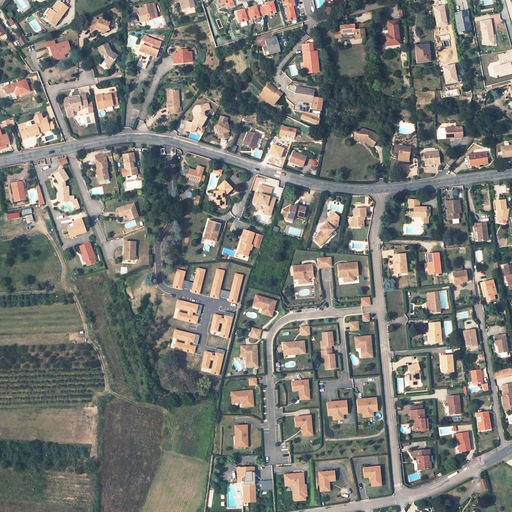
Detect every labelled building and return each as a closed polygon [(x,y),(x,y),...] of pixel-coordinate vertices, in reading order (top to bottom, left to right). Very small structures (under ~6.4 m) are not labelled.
[(47,19),(54,23),(66,7),(58,0),(53,8),(54,9),(53,11),(50,9),(48,12),(51,14),(47,19)] [(181,0),(182,4),(185,3),(187,10),(196,7),(194,0),(181,0)] [(144,7),(138,8),(141,21),(148,20),(148,17),(152,16),(152,17),(157,16),(154,2),(145,4),(146,6),(144,7)] [(263,6),(256,8),(259,17),(266,15),(266,16),(275,13),(272,2),(263,5),(263,6)] [(255,7),(246,9),(249,20),(258,18),(255,7)] [(292,7),(286,8),(283,9),(286,22),(295,20),(292,7)] [(243,10),(234,13),(237,24),(246,21),(243,10)] [(457,23),(459,31),(470,29),(466,12),(455,13),(457,23)] [(94,20),(88,23),(92,31),(98,28),(101,29),(102,32),(109,29),(108,27),(109,22),(99,18),(98,20),(95,19),(94,20)] [(490,20),(480,22),(483,39),(483,44),(492,45),(493,39),(492,35),(493,35),(490,20)] [(389,36),(385,36),(386,46),(399,45),(397,21),(388,22),(389,36)] [(340,32),(341,38),(341,40),(365,38),(364,30),(364,29),(355,30),(354,25),(340,26),(340,32)] [(0,40),(1,42),(8,37),(5,32),(0,36),(0,40)] [(152,53),(151,54),(153,54),(157,55),(161,42),(145,36),(143,41),(139,51),(145,54),(147,55),(148,51),(152,53)] [(18,41),(22,46),(27,44),(23,38),(18,41)] [(268,47),(262,49),(264,56),(280,51),(276,38),(266,41),(268,47)] [(139,51),(143,41),(140,40),(136,53),(144,57),(145,54),(139,51)] [(47,48),(50,47),(53,58),(64,55),(71,53),(68,42),(56,45),(54,41),(45,44),(47,48)] [(104,61),(111,66),(115,60),(116,59),(115,58),(117,55),(116,54),(111,50),(108,43),(98,46),(101,54),(102,53),(103,54),(104,57),(106,59),(104,61)] [(303,45),(303,54),(313,52),(312,44),(303,45)] [(416,47),(417,63),(429,62),(428,45),(416,47)] [(183,63),(183,62),(192,62),(191,52),(187,52),(187,50),(178,51),(178,54),(173,54),(174,64),(183,63)] [(303,54),(303,57),(305,74),(318,72),(316,52),(313,52),(303,54)] [(442,66),(444,82),(456,80),(454,64),(444,66),(442,66)] [(5,87),(6,88),(8,94),(15,92),(16,95),(16,96),(15,97),(15,98),(15,99),(16,99),(17,100),(18,100),(19,100),(20,99),(21,98),(21,97),(30,94),(26,80),(5,87)] [(266,92),(261,97),(271,105),(275,99),(277,101),(282,94),(278,91),(277,92),(275,90),(276,89),(269,84),(264,90),(266,92)] [(297,88),(295,100),(311,103),(312,96),(313,91),(297,88)] [(170,107),(170,112),(178,112),(178,107),(179,107),(178,90),(168,91),(169,98),(168,98),(168,100),(168,107),(170,107)] [(113,104),(118,103),(116,92),(111,93),(111,94),(104,96),(103,93),(97,94),(100,108),(106,107),(106,108),(113,106),(113,104)] [(71,98),(70,96),(65,97),(68,110),(74,109),(74,111),(80,110),(80,108),(90,106),(89,104),(87,93),(80,94),(81,97),(71,98)] [(321,97),(312,96),(311,103),(310,110),(320,111),(322,101),(320,101),(321,97)] [(201,106),(197,111),(193,113),(193,117),(196,116),(196,118),(193,123),(187,123),(186,131),(194,132),(198,126),(201,128),(207,118),(205,116),(204,113),(206,111),(211,109),(209,103),(201,106)] [(318,115),(302,113),(301,119),(315,126),(316,121),(318,115)] [(220,132),(218,133),(219,138),(224,137),(229,136),(228,131),(229,131),(227,120),(228,117),(221,115),(219,123),(219,124),(218,124),(220,132)] [(38,130),(53,125),(52,122),(48,123),(46,118),(35,121),(36,124),(27,127),(30,136),(39,133),(39,132),(38,130)] [(298,130),(284,124),(280,132),(286,135),(286,133),(295,137),(298,130)] [(453,137),(453,138),(463,137),(462,127),(445,128),(446,137),(453,137)] [(446,137),(445,128),(439,128),(438,129),(439,138),(437,138),(439,139),(446,139),(446,138),(446,137)] [(354,139),(363,140),(363,139),(364,139),(366,139),(366,140),(365,142),(372,147),(379,137),(372,133),(371,134),(369,133),(364,132),(365,131),(358,130),(358,132),(355,132),(354,139)] [(1,135),(0,132),(0,146),(10,143),(6,133),(1,135)] [(244,145),(254,149),(259,136),(249,132),(244,145)] [(511,145),(500,147),(502,158),(511,156),(511,145)] [(410,160),(410,159),(411,148),(400,146),(398,157),(398,159),(401,159),(401,161),(406,162),(406,160),(410,160)] [(296,163),(296,164),(302,167),(306,157),(293,152),(290,161),(296,163)] [(431,163),(431,164),(439,163),(437,152),(423,154),(425,164),(431,163)] [(475,166),(479,165),(487,164),(485,153),(468,155),(470,166),(475,166)] [(104,155),(105,159),(107,159),(109,159),(110,163),(114,162),(112,154),(104,155)] [(122,171),(124,178),(138,176),(137,168),(134,169),(134,164),(136,164),(134,154),(123,156),(125,165),(125,170),(122,171)] [(398,159),(398,157),(396,157),(395,164),(411,166),(412,160),(410,159),(410,160),(406,160),(406,162),(401,161),(401,159),(398,159)] [(101,174),(97,174),(99,182),(106,181),(105,177),(109,177),(107,169),(109,169),(107,159),(105,159),(96,161),(98,171),(100,170),(101,174)] [(190,169),(187,179),(199,183),(204,168),(198,167),(196,171),(190,169)] [(58,187),(58,197),(69,197),(68,187),(67,187),(66,183),(70,180),(64,170),(55,176),(62,186),(61,187),(58,187)] [(214,200),(214,205),(219,205),(220,207),(225,207),(225,198),(223,198),(223,195),(226,195),(232,189),(224,181),(217,188),(217,192),(215,192),(213,194),(213,198),(214,200)] [(11,184),(15,202),(25,200),(22,182),(20,183),(11,184)] [(272,188),(260,185),(258,194),(256,193),(254,199),(258,200),(257,203),(267,206),(266,209),(272,211),(274,204),(272,203),(273,201),(275,201),(275,199),(270,197),(272,188)] [(39,186),(35,187),(40,205),(44,204),(39,186)] [(74,196),(69,197),(69,201),(72,201),(73,205),(75,205),(76,209),(80,208),(77,199),(74,200),(74,196)] [(420,219),(423,222),(427,223),(427,216),(428,215),(429,207),(419,207),(419,199),(408,199),(407,206),(412,206),(412,215),(420,216),(420,219)] [(502,218),(506,219),(508,210),(506,209),(505,200),(495,201),(495,210),(498,209),(499,211),(498,211),(496,219),(497,219),(501,220),(502,218)] [(447,214),(447,219),(459,218),(459,212),(460,212),(459,201),(446,202),(447,210),(451,209),(452,213),(447,214)] [(120,217),(127,215),(129,221),(139,217),(135,204),(118,210),(120,217)] [(287,217),(294,219),(295,216),(303,218),(306,208),(297,205),(296,208),(294,208),(295,206),(290,205),(283,208),(284,210),(287,217)] [(354,221),(354,226),(364,225),(364,217),(366,217),(365,209),(354,209),(354,217),(352,217),(353,221),(354,221)] [(287,217),(284,210),(282,211),(286,220),(293,222),(294,219),(287,217)] [(329,237),(327,236),(330,233),(334,229),(332,227),(334,225),(338,225),(339,216),(334,212),(331,215),(332,216),(329,219),(328,218),(325,221),(327,223),(324,226),(320,229),(321,230),(318,234),(319,235),(325,241),(329,237)] [(26,224),(33,222),(31,215),(24,216),(26,224)] [(70,234),(74,236),(87,232),(83,219),(72,223),(73,226),(68,228),(70,234)] [(209,230),(207,238),(206,240),(215,242),(220,224),(209,221),(206,229),(209,230)] [(478,231),(479,241),(487,241),(485,223),(475,224),(476,232),(478,231)] [(254,234),(263,237),(265,229),(256,226),(254,234)] [(254,234),(244,231),(242,239),(244,240),(242,246),(241,245),(239,251),(242,252),(242,255),(248,257),(250,250),(251,250),(252,246),(260,248),(263,237),(254,234)] [(325,241),(319,235),(315,240),(321,245),(325,241)] [(124,252),(127,252),(127,260),(135,261),(136,243),(125,242),(124,252)] [(81,256),(83,263),(94,258),(89,244),(78,248),(81,256)] [(429,263),(431,274),(441,273),(438,253),(427,254),(428,263),(429,263)] [(396,262),(398,274),(406,273),(404,255),(394,256),(395,262),(396,262)] [(318,259),(319,268),(331,267),(330,258),(318,259)] [(358,276),(357,263),(349,264),(349,265),(346,265),(346,264),(337,265),(338,277),(343,277),(344,279),(354,278),(353,276),(358,276)] [(299,281),(309,280),(308,278),(313,277),(312,265),(304,265),(304,267),(301,267),(301,266),(292,266),(294,279),(298,279),(299,281)] [(205,270),(198,268),(192,292),(199,294),(205,270)] [(224,271),(217,269),(210,296),(218,298),(224,271)] [(185,272),(177,270),(173,287),(181,289),(185,272)] [(465,271),(452,273),(454,285),(462,284),(462,283),(467,282),(465,271)] [(243,276),(235,274),(229,301),(236,303),(243,276)] [(496,294),(493,280),(480,283),(484,297),(486,297),(494,295),(496,294)] [(190,290),(192,283),(185,281),(183,288),(190,290)] [(229,292),(222,290),(220,297),(227,299),(229,292)] [(429,303),(430,313),(440,312),(439,301),(438,302),(437,292),(427,294),(428,303),(429,303)] [(256,295),(253,306),(263,308),(263,307),(256,304),(258,296),(256,295)] [(274,309),(276,301),(258,296),(256,304),(263,307),(263,308),(261,313),(271,316),(272,316),(271,316),(273,311),(271,311),(271,309),(274,309)] [(369,298),(361,299),(362,306),(370,305),(369,298)] [(198,305),(177,300),(176,308),(188,311),(188,315),(178,312),(177,319),(196,323),(198,317),(192,316),(193,312),(196,312),(195,314),(200,315),(202,306),(198,304),(198,305)] [(220,336),(227,338),(232,318),(233,318),(234,314),(225,311),(224,316),(225,316),(224,319),(220,318),(221,316),(214,315),(211,330),(217,332),(219,322),(223,323),(220,336)] [(351,330),(359,330),(358,322),(350,322),(351,330)] [(431,332),(432,343),(441,342),(439,322),(428,324),(429,332),(431,332)] [(309,334),(309,326),(301,327),(301,335),(309,334)] [(259,339),(261,330),(252,328),(250,337),(259,339)] [(195,335),(175,330),(173,337),(186,340),(185,344),(176,342),(174,349),(194,353),(195,347),(189,345),(190,341),(193,342),(193,343),(197,344),(199,335),(195,334),(195,335)] [(474,330),(463,332),(465,346),(476,344),(474,330)] [(323,347),(321,347),(322,355),(324,355),(325,361),(326,369),(335,368),(334,354),(330,354),(329,347),(333,346),(332,332),(322,333),(323,341),(323,347)] [(497,345),(498,352),(508,351),(505,334),(494,336),(495,346),(497,345)] [(360,337),(355,338),(356,348),(361,348),(363,347),(364,355),(372,354),(370,336),(362,337),(362,339),(360,339),(360,337)] [(286,353),(295,352),(295,354),(305,353),(304,341),(295,342),(295,344),(294,345),(293,342),(285,343),(286,353)] [(284,355),(295,354),(295,352),(286,353),(285,343),(283,343),(284,355)] [(249,365),(257,364),(257,346),(248,346),(248,348),(246,349),(246,346),(241,346),(241,357),(246,357),(248,357),(249,365)] [(363,347),(361,348),(362,358),(372,357),(372,354),(364,355),(363,347)] [(212,353),(205,352),(202,367),(208,369),(210,359),(214,360),(211,373),(218,375),(223,355),(224,355),(225,351),(216,348),(215,353),(216,353),(215,356),(211,355),(212,353)] [(444,363),(445,372),(453,372),(452,355),(441,356),(442,363),(444,363)] [(257,364),(249,365),(248,357),(246,357),(247,367),(257,367),(257,364)] [(408,375),(409,381),(409,385),(418,385),(417,380),(420,380),(419,370),(417,363),(407,366),(409,373),(411,372),(412,375),(408,375)] [(511,374),(511,368),(495,371),(496,377),(511,374)] [(482,382),(480,369),(470,371),(473,383),(482,382)] [(308,380),(291,382),(292,391),(299,391),(300,397),(309,396),(308,380)] [(510,405),(510,408),(511,407),(511,383),(502,386),(504,396),(504,399),(502,399),(504,406),(510,405)] [(252,391),(234,392),(234,401),(242,400),(243,402),(243,407),(254,406),(253,401),(251,401),(250,399),(253,399),(252,391)] [(234,401),(234,392),(231,393),(232,403),(243,402),(242,400),(234,401)] [(451,406),(451,414),(460,413),(459,396),(447,397),(448,406),(451,406)] [(365,399),(357,400),(358,413),(363,412),(363,414),(373,413),(373,411),(378,411),(376,398),(368,399),(368,401),(365,401),(365,399)] [(335,402),(327,403),(328,416),(333,415),(333,417),(343,416),(343,414),(348,414),(347,401),(338,402),(339,404),(335,404),(335,402)] [(415,420),(415,429),(425,429),(424,410),(410,411),(411,420),(415,420)] [(480,421),(482,430),(490,428),(487,412),(476,414),(478,421),(480,421)] [(310,416),(294,418),(295,427),(302,426),(303,432),(312,432),(310,416)] [(247,426),(235,426),(235,436),(237,436),(237,445),(248,444),(247,437),(246,437),(246,435),(247,435),(247,426)] [(460,443),(462,452),(470,450),(467,433),(456,435),(458,443),(460,443)] [(237,436),(235,436),(236,447),(248,447),(248,444),(237,445),(237,436)] [(420,462),(421,470),(431,469),(430,462),(428,462),(428,456),(430,456),(429,450),(412,452),(413,458),(416,457),(417,463),(417,462),(420,462)] [(254,467),(237,468),(237,482),(243,482),(244,498),(255,497),(255,485),(255,481),(254,467)] [(379,467),(363,468),(364,478),(371,477),(371,483),(381,482),(379,467)] [(335,471),(318,473),(320,488),(329,487),(329,481),(336,481),(335,471)] [(303,474),(284,475),(285,484),(295,484),(296,497),(305,496),(304,485),(303,474)] [(478,482),(481,492),(487,490),(484,480),(478,482)] [(273,481),(255,481),(255,485),(261,485),(261,490),(273,489),(273,481)] [(295,484),(285,484),(285,486),(293,485),(295,501),(305,500),(305,496),(296,497),(295,484)]
